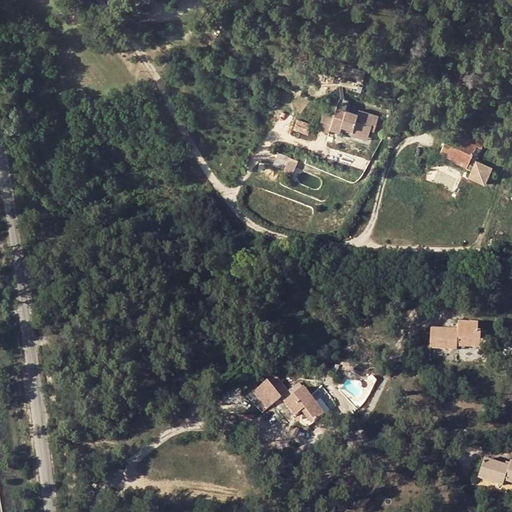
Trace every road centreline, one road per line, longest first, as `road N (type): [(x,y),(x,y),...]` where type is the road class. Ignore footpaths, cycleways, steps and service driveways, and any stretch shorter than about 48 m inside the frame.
road 1 (residential): [(511,257),(293,240),(247,220),(219,189),(101,0)]
road 2 (residential): [(51,511),(0,148)]
